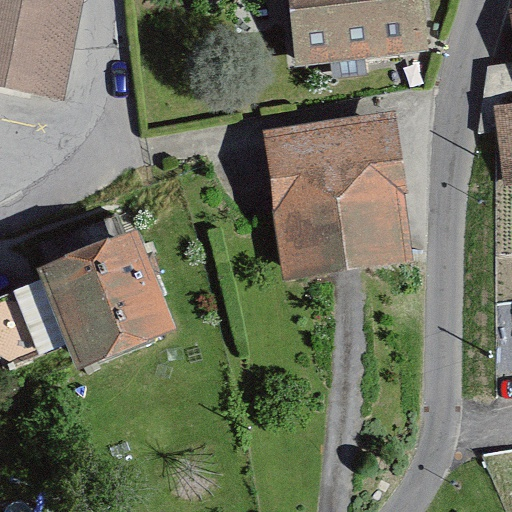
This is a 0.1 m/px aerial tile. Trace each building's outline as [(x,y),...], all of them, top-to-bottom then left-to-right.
[(0,0),(0,85),(71,98),(87,0),(0,0)] [(288,0),(296,67),(431,53),(425,0),(288,0)] [(511,107),(495,109),(503,183),(511,182),(511,107)] [(262,134),(282,275),(413,257),(393,116),(262,134)] [(80,371),(178,330),(138,234),(39,276),(80,371)]
